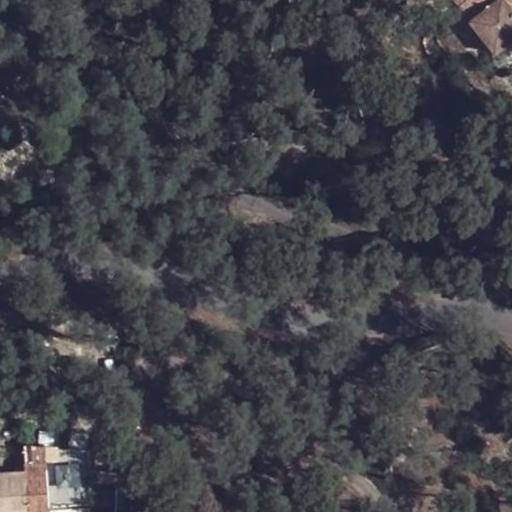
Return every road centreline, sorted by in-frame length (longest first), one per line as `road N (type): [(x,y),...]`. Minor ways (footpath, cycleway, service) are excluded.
road 1 (residential): [(127,0),(186,138),(244,198),(420,275),(435,298),(432,318)]
road 2 (unclassified): [(0,278),(86,258),(282,312),(432,318)]
